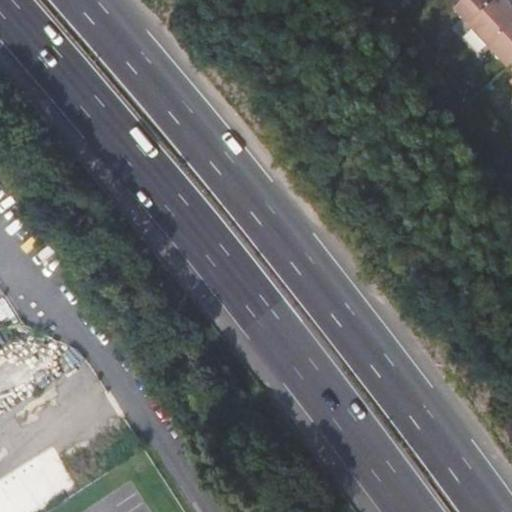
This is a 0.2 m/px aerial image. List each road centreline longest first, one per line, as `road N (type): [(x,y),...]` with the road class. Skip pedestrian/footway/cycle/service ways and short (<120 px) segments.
road 1 (motorway): [(488,511),(216,156),(83,0)]
road 2 (motorway): [(0,4),(139,166),(409,511)]
